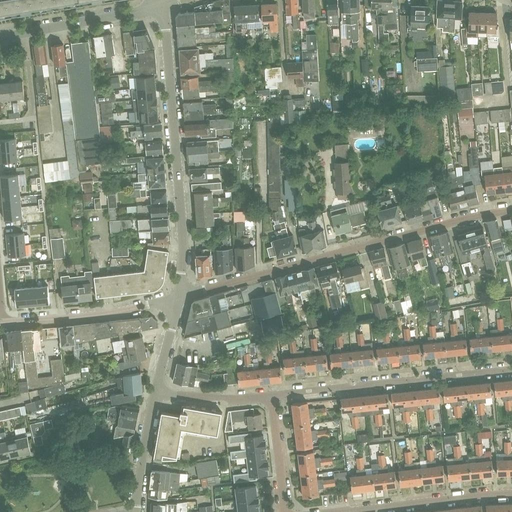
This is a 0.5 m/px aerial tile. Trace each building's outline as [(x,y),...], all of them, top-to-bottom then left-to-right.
[(0,0),(0,18),(9,17),(6,0),(0,0)] [(6,0),(9,17),(21,15),(18,0),(6,0)] [(18,0),(21,15),(33,13),(30,0),(18,0)] [(30,0),(33,13),(44,12),(42,0),(30,0)] [(42,0),(44,12),(56,10),(54,0),(42,0)] [(54,0),(56,10),(68,8),(66,0),(54,0)] [(229,0),(217,0),(194,7),(195,12),(179,13),(176,16),(177,26),(195,24),(231,21),(230,6),(229,0)] [(298,21),(296,0),(285,0),(286,14),(292,14),(293,28),(300,28),(300,21),(298,21)] [(313,0),(302,0),(304,19),(315,18),(313,0)] [(326,0),(328,25),(335,25),(337,24),(336,0),(326,0)] [(350,0),(341,0),(342,12),(342,24),(346,24),(347,39),(352,39),(351,24),(350,0)] [(359,0),(350,0),(351,24),(352,39),(352,42),(357,42),(359,40),(358,20),(360,17),(359,0)] [(371,0),(371,8),(376,8),(378,26),(379,45),(384,45),(384,33),(383,23),(382,23),(381,8),(381,0),(371,0)] [(381,0),(381,8),(382,23),(383,23),(396,22),(394,8),(392,8),(391,0),(381,0)] [(438,0),(437,16),(436,27),(443,27),(443,31),(449,31),(450,1),(445,1),(444,0),(438,0)] [(455,1),(450,1),(449,31),(449,32),(454,32),(455,17),(461,18),(462,2),(460,2),(459,0),(456,0),(455,1)] [(278,31),(276,4),(262,5),(263,26),(270,25),(271,32),(278,31)] [(258,5),(246,6),(247,29),(256,28),(256,33),(261,33),(260,19),(259,19),(258,5)] [(241,29),(247,29),(246,6),(234,6),(236,32),(241,32),(241,29)] [(411,6),(411,20),(411,27),(428,27),(429,7),(411,6)] [(465,37),(467,37),(478,37),(478,32),(478,13),(469,12),(469,26),(466,26),(466,29),(465,37)] [(487,13),(478,13),(478,32),(487,32),(487,13)] [(487,32),(486,36),(490,36),(499,37),(500,37),(500,28),(500,25),(496,25),(497,13),(487,13),(487,32)] [(177,26),(178,36),(209,33),(209,27),(195,29),(195,24),(177,26)] [(135,50),(138,50),(141,50),(141,48),(154,47),(148,31),(145,29),(123,32),(126,55),(136,54),(135,50)] [(218,32),(209,33),(178,36),(178,46),(196,44),(196,39),(218,37),(218,32)] [(112,34),(102,36),(107,68),(101,68),(102,74),(114,72),(112,57),(111,57),(110,54),(115,53),(112,34)] [(301,51),(302,62),(303,76),(303,81),(318,80),(315,34),(305,34),(307,51),(301,51)] [(102,36),(93,37),(97,56),(101,55),(101,58),(100,58),(101,68),(107,68),(102,36)] [(332,36),(329,36),(330,53),(339,52),(338,41),(332,42),(332,36)] [(65,60),(67,76),(68,84),(78,167),(84,166),(83,164),(86,164),(103,162),(103,159),(101,143),(100,135),(96,106),(95,106),(88,39),(88,41),(72,43),(71,43),(73,61),(66,62),(66,60),(65,60)] [(45,44),(33,46),(36,75),(35,76),(38,104),(37,104),(38,116),(38,122),(40,143),(45,142),(44,133),(52,132),(50,103),(46,103),(43,77),(42,65),(47,64),(45,44)] [(58,65),(60,77),(67,76),(65,60),(63,44),(52,46),(54,65),(58,65)] [(429,46),(430,56),(430,58),(417,59),(418,72),(438,71),(437,67),(439,67),(438,66),(437,46),(429,46)] [(141,50),(138,50),(139,59),(133,59),(134,74),(140,74),(157,73),(155,49),(141,50)] [(181,56),(181,62),(213,59),(213,53),(198,54),(198,49),(180,50),(180,51),(179,53),(179,56),(181,56)] [(180,68),(180,71),(182,72),(182,73),(200,72),(199,67),(220,65),(221,72),(232,71),(231,58),(213,59),(181,62),(181,66),(180,68)] [(288,77),(295,77),(303,76),(302,62),(287,63),(288,77)] [(453,65),(452,65),(439,66),(441,98),(455,97),(453,65)] [(265,68),(266,89),(277,88),(277,82),(281,81),(281,67),(265,68)] [(233,72),(223,73),(223,85),(233,84),(233,72)] [(138,88),(155,86),(154,75),(137,77),(138,88)] [(182,88),(208,86),(211,86),(210,81),(198,82),(197,76),(181,78),(182,88)] [(10,82),(12,100),(24,98),(22,81),(10,82)] [(503,81),(491,82),(493,94),(502,94),(504,91),(503,81)] [(10,82),(0,83),(0,99),(0,101),(12,100),(10,82)] [(493,94),(491,82),(485,83),(485,95),(493,94)] [(471,84),(472,96),(483,95),(482,83),(471,84)] [(68,181),(79,179),(78,173),(78,167),(68,84),(57,85),(65,161),(43,163),(46,183),(68,180),(68,181)] [(208,86),(182,88),(183,98),(199,97),(199,92),(225,90),(225,85),(211,86),(208,86)] [(138,88),(132,88),(133,100),(156,98),(155,86),(138,88)] [(372,106),(385,106),(385,89),(372,89),(372,106)] [(369,90),(356,91),(357,106),(370,106),(369,90)] [(355,93),(344,93),(345,103),(355,102),(355,93)] [(440,106),(439,94),(405,94),(405,107),(440,106)] [(134,111),(157,109),(158,109),(157,98),(156,98),(133,100),(134,111)] [(292,99),(294,122),(294,123),(306,123),(304,98),(292,99)] [(292,99),(283,100),(284,110),(278,110),(279,125),(285,125),(285,122),(294,122),(292,99)] [(473,99),(458,100),(458,109),(473,108),(473,99)] [(343,100),(332,101),(332,112),(344,112),(343,100)] [(202,101),(183,102),(184,110),(214,108),(216,108),(215,104),(202,105),(202,101)] [(214,111),(214,108),(184,110),(185,119),(203,118),(203,114),(216,113),(216,110),(214,111)] [(157,109),(134,111),(135,123),(158,121),(157,109)] [(267,118),(267,123),(267,128),(279,128),(279,125),(278,110),(276,110),(277,114),(270,115),(270,118),(267,118)] [(481,112),(474,112),(475,124),(482,124),(488,123),(488,111),(481,112)] [(498,122),(497,111),(490,111),(491,123),(498,122)] [(233,118),(206,119),(206,120),(185,121),(186,137),(201,136),(201,138),(216,137),(215,129),(233,128),(233,118)] [(144,130),(134,131),(134,139),(140,139),(145,138),(145,139),(153,138),(153,136),(162,136),(161,123),(144,124),(144,130)] [(112,134),(100,135),(101,143),(112,143),(113,142),(112,134)] [(0,151),(16,150),(15,139),(0,140),(0,151)] [(206,141),(187,142),(187,153),(218,151),(218,145),(218,140),(206,141)] [(163,151),(163,146),(162,146),(162,141),(140,143),(140,147),(146,147),(147,155),(163,154),(163,151)] [(112,143),(101,143),(103,159),(113,158),(112,143)] [(335,168),(333,168),(333,175),(336,175),(336,180),(333,181),(334,188),(337,188),(337,193),(337,194),(350,193),(350,192),(348,162),(347,143),(334,144),(335,161),(335,163),(335,168)] [(473,175),(479,174),(477,146),(470,146),(471,153),(468,153),(470,174),(472,174),(473,175)] [(253,157),(253,148),(243,148),(243,157),(253,157)] [(0,162),(17,161),(16,150),(0,151),(0,162)] [(219,157),(218,151),(187,153),(188,164),(208,163),(208,158),(219,157)] [(140,173),(148,173),(164,171),(164,170),(165,169),(164,165),(164,164),(163,157),(147,159),(146,156),(126,158),(127,163),(137,162),(138,173),(140,173)] [(114,166),(113,158),(103,159),(103,162),(104,167),(114,166)] [(84,166),(78,167),(78,173),(79,179),(79,184),(93,182),(92,171),(87,172),(86,164),(83,164),(84,166)] [(503,173),(505,192),(511,191),(511,165),(511,166),(502,167),(503,173)] [(190,173),(189,173),(189,179),(191,179),(191,180),(207,179),(207,174),(219,173),(219,167),(190,169),(190,173)] [(493,168),(494,174),(496,193),(505,192),(503,173),(502,167),(500,167),(493,168)] [(482,178),(485,178),(486,194),(496,193),(494,174),(493,168),(481,169),(482,178)] [(133,190),(140,189),(150,189),(149,187),(165,186),(165,179),(166,178),(165,174),(164,173),(164,171),(148,173),(140,173),(140,181),(133,182),(133,190)] [(426,172),(415,175),(416,182),(427,179),(426,172)] [(18,174),(1,176),(2,187),(19,185),(18,174)] [(281,205),(280,180),(280,175),(268,175),(269,205),(277,205),(281,205)] [(462,209),(469,207),(465,187),(464,180),(463,175),(453,178),(462,209)] [(451,211),(462,209),(453,178),(448,179),(449,191),(451,211)] [(464,180),(465,187),(469,207),(479,204),(472,178),(464,180)] [(431,179),(420,182),(422,188),(427,187),(429,192),(426,193),(433,217),(442,215),(435,190),(434,190),(431,179)] [(220,182),(191,184),(191,191),(202,191),(221,190),(220,182)] [(92,184),(84,185),(85,193),(93,192),(92,184)] [(2,187),(3,198),(20,196),(19,185),(2,187)] [(401,201),(407,199),(404,187),(398,189),(401,201)] [(417,196),(419,202),(424,220),(433,217),(426,193),(429,192),(427,187),(422,188),(424,194),(417,196)] [(166,200),(167,199),(167,196),(166,196),(166,189),(151,191),(151,189),(150,189),(140,189),(133,190),(130,190),(130,197),(151,196),(152,203),(167,202),(166,200)] [(218,202),(218,198),(212,198),(212,192),(195,193),(196,204),(218,202)] [(116,194),(108,195),(109,208),(115,207),(117,207),(116,194)] [(389,194),(384,195),(392,225),(395,224),(396,224),(400,223),(400,222),(401,222),(397,206),(392,207),(389,194)] [(388,225),(392,225),(384,195),(379,196),(382,210),(378,211),(382,227),(383,227),(385,228),(388,227),(388,225)] [(21,207),(20,196),(3,198),(4,208),(21,207)] [(297,197),(289,197),(289,210),(297,209),(297,197)] [(218,202),(196,204),(196,215),(213,213),(213,207),(219,206),(218,202)] [(424,220),(419,202),(403,207),(408,224),(424,220)] [(137,206),(138,212),(151,211),(151,217),(168,216),(167,214),(169,213),(168,210),(167,209),(167,204),(137,206)] [(283,205),(277,206),(280,219),(286,218),(283,205)] [(22,218),(21,207),(4,208),(5,220),(22,218)] [(346,207),(330,211),(331,216),(333,221),(334,226),(336,234),(344,232),(352,230),(351,227),(356,226),(367,223),(364,211),(348,216),(346,207)] [(277,211),(272,212),(273,220),(280,219),(278,211),(277,211)] [(219,213),(213,213),(196,215),(197,226),(214,225),(213,218),(219,217),(219,213)] [(138,220),(138,231),(169,230),(169,228),(170,228),(169,224),(168,223),(168,218),(148,219),(138,220)] [(82,219),(72,220),(73,230),(83,229),(82,219)] [(307,223),(310,233),(314,250),(326,247),(323,230),(317,232),(314,219),(311,220),(312,222),(307,223)] [(497,219),(485,221),(494,252),(504,249),(497,219)] [(131,220),(120,221),(110,221),(111,233),(121,233),(121,228),(132,227),(131,220)] [(236,270),(245,268),(244,236),(244,222),(237,222),(237,238),(240,238),(240,247),(236,247),(236,270)] [(284,222),(279,223),(287,254),(296,252),(292,235),(288,236),(284,222)] [(272,248),(267,249),(270,258),(277,256),(277,257),(287,254),(279,223),(278,223),(273,225),(277,239),(273,240),(273,241),(271,242),(272,248)] [(206,227),(193,228),(194,237),(207,236),(207,235),(211,235),(214,235),(213,227),(212,227),(206,227)] [(459,239),(454,241),(461,264),(465,278),(474,275),(470,261),(467,252),(483,247),(484,250),(482,254),(487,270),(495,267),(483,228),(458,236),(459,239)] [(302,253),(314,250),(310,233),(305,234),(304,229),(298,230),(298,235),(302,253)] [(169,230),(138,231),(138,238),(153,237),(154,244),(170,243),(170,241),(171,239),(171,236),(169,236),(169,230)] [(448,232),(438,235),(447,265),(448,265),(450,271),(454,270),(449,254),(452,253),(452,252),(453,251),(448,232)] [(7,246),(25,244),(24,233),(6,234),(7,246)] [(248,235),(244,236),(245,268),(254,266),(254,247),(249,247),(248,235)] [(442,266),(447,265),(438,235),(429,237),(434,257),(439,255),(442,266)] [(214,249),(215,271),(215,273),(224,271),(222,236),(218,236),(218,249),(214,249)] [(226,236),(222,236),(224,271),(232,269),(231,249),(227,249),(226,236)] [(64,257),(61,237),(50,238),(52,258),(64,257)] [(199,278),(201,277),(212,275),(209,238),(194,239),(195,244),(202,244),(203,255),(196,256),(197,275),(197,276),(199,278)] [(422,267),(428,265),(421,239),(408,243),(413,260),(419,258),(422,267)] [(25,244),(7,246),(8,257),(26,255),(25,244)] [(404,244),(396,246),(404,278),(409,277),(406,266),(410,265),(404,244)] [(400,280),(404,278),(396,246),(388,248),(393,269),(397,268),(400,280)] [(128,247),(112,248),(112,256),(128,256),(128,247)] [(168,251),(148,248),(146,261),(163,264),(166,265),(168,251)] [(391,277),(384,249),(383,248),(370,251),(374,269),(381,267),(384,279),(391,277)] [(166,265),(163,264),(146,261),(144,270),(160,287),(161,286),(162,285),(163,283),(163,282),(164,281),(165,279),(166,265)] [(93,273),(100,272),(98,262),(91,263),(93,273)] [(335,262),(325,265),(333,290),(334,295),(337,307),(339,312),(343,311),(341,306),(338,293),(337,289),(334,278),(339,277),(335,262)] [(322,289),(327,288),(329,297),(334,295),(333,290),(325,265),(316,267),(322,289)] [(358,278),(361,289),(370,287),(365,268),(361,268),(360,265),(351,268),(349,267),(345,268),(344,270),(343,270),(347,282),(358,278)] [(321,294),(318,286),(313,268),(303,271),(309,288),(311,297),(321,294)] [(436,269),(429,271),(432,284),(439,282),(436,269)] [(137,293),(153,291),(155,290),(156,290),(157,289),(159,288),(160,287),(144,270),(135,272),(137,293)] [(77,284),(78,284),(78,287),(80,301),(93,299),(91,283),(93,282),(91,271),(85,272),(85,275),(76,276),(76,278),(77,284)] [(309,288),(303,271),(294,273),(301,300),(311,297),(309,288)] [(137,293),(135,272),(120,273),(122,294),(137,293)] [(108,275),(110,292),(111,296),(122,294),(120,273),(108,275)] [(303,304),(301,300),(294,273),(285,276),(290,293),(294,292),(298,306),(303,304)] [(78,284),(77,284),(76,278),(76,276),(70,277),(70,275),(61,276),(62,286),(61,286),(63,302),(80,301),(78,287),(78,284)] [(97,297),(111,296),(110,292),(108,275),(94,276),(97,297)] [(285,276),(275,278),(280,296),(285,295),(287,303),(292,302),(290,293),(285,276)] [(280,313),(271,279),(263,282),(266,295),(251,299),(257,320),(280,313)] [(37,287),(38,304),(50,303),(48,286),(37,287)] [(452,286),(444,288),(446,298),(454,296),(452,286)] [(37,287),(26,288),(28,305),(38,304),(37,287)] [(16,306),(28,305),(26,288),(15,289),(16,306)] [(191,302),(188,320),(213,314),(221,312),(227,311),(229,311),(225,297),(224,292),(217,294),(194,300),(191,302)] [(410,299),(401,302),(404,315),(414,313),(410,299)] [(440,308),(437,299),(426,302),(429,311),(440,308)] [(393,302),(396,313),(402,312),(399,300),(393,302)] [(381,301),(372,303),(376,320),(379,319),(380,320),(387,318),(384,304),(382,305),(381,301)] [(201,328),(202,333),(231,326),(227,311),(221,312),(213,314),(188,320),(185,332),(201,328)] [(326,315),(317,318),(319,325),(328,322),(326,315)] [(264,336),(285,331),(281,316),(261,320),(264,336)] [(76,325),(78,343),(119,335),(139,331),(159,327),(158,321),(152,317),(76,325)] [(341,323),(339,317),(329,319),(331,326),(341,323)] [(307,320),(309,329),(316,327),(313,318),(307,320)] [(76,325),(60,327),(62,345),(74,344),(75,349),(79,348),(78,343),(76,325)] [(42,349),(40,328),(39,329),(32,330),(32,329),(21,330),(23,348),(24,354),(25,361),(27,381),(28,388),(56,385),(64,383),(61,358),(50,359),(52,375),(38,377),(35,350),(42,349)] [(490,330),(491,337),(492,351),(503,350),(502,336),(501,330),(498,331),(498,329),(490,330)] [(23,348),(21,330),(12,331),(15,356),(16,364),(22,363),(20,355),(24,354),(23,348)] [(492,351),(491,337),(486,337),(485,330),(482,330),(482,332),(480,333),(480,338),(482,352),(492,351)] [(10,350),(11,356),(9,356),(11,373),(16,372),(15,364),(16,364),(15,356),(12,331),(3,332),(5,350),(10,350)] [(120,341),(112,342),(115,354),(122,352),(145,348),(143,336),(141,337),(139,331),(119,335),(120,341)] [(471,353),(482,352),(480,338),(480,333),(477,333),(476,333),(476,338),(470,339),(471,353)] [(446,356),(457,355),(455,341),(455,335),(452,336),(452,334),(450,334),(451,341),(444,342),(446,356)] [(511,334),(505,335),(502,336),(503,350),(511,349),(511,334)] [(435,357),(446,356),(444,342),(444,335),(436,336),(436,337),(433,338),(434,343),(435,357)] [(428,336),(428,344),(423,344),(424,358),(435,357),(434,343),(433,338),(430,338),(430,336),(428,336)] [(407,340),(408,346),(410,360),(421,359),(419,344),(414,345),(413,338),(410,339),(410,340),(407,340)] [(466,340),(455,341),(457,355),(468,354),(466,340)] [(383,348),(376,349),(378,363),(389,362),(388,348),(387,342),(384,343),(383,343),(383,348)] [(364,345),(362,345),(362,350),(364,365),(374,364),(373,349),(372,344),(364,345)] [(351,351),(353,366),(364,365),(362,350),(362,345),(359,345),(356,346),(357,351),(351,351)] [(399,361),(410,360),(408,346),(404,346),(398,347),(399,361)] [(331,368),(342,367),(341,352),(340,347),(338,347),(334,348),(335,353),(330,354),(331,368)] [(391,347),(388,348),(389,362),(399,361),(398,347),(391,347)] [(124,361),(118,362),(119,363),(120,370),(141,364),(140,360),(147,359),(145,348),(122,352),(123,356),(124,360),(124,361)] [(315,355),(316,369),(328,368),(326,354),(321,355),(320,348),(317,349),(317,350),(314,350),(315,355)] [(353,366),(351,351),(341,352),(342,367),(353,366)] [(306,370),(305,356),(297,357),(296,352),(293,352),(294,358),(295,372),(306,370)] [(316,369),(315,355),(305,356),(306,370),(316,369)] [(295,372),(294,358),(283,359),(285,373),(295,372)] [(234,359),(225,360),(227,372),(235,371),(234,359)] [(264,362),(264,369),(259,369),(261,383),(271,382),(270,368),(269,363),(267,363),(267,362),(264,362)] [(177,363),(175,372),(208,378),(209,375),(196,372),(197,367),(177,363)] [(238,372),(239,386),(250,384),(248,365),(245,365),(244,365),(245,371),(238,372)] [(261,383),(259,369),(253,370),(252,365),(251,365),(248,365),(250,384),(261,383)] [(270,368),(271,382),(282,381),(280,367),(273,368),(270,368)] [(207,383),(208,378),(175,372),(173,381),(193,385),(194,380),(207,383)] [(116,378),(109,379),(109,382),(117,381),(117,387),(123,385),(141,382),(141,373),(123,376),(124,377),(116,378)] [(28,388),(27,381),(18,382),(20,393),(28,391),(28,388)] [(506,381),(494,382),(496,395),(502,394),(502,401),(505,400),(508,400),(506,381)] [(116,389),(116,393),(110,394),(112,404),(136,399),(135,393),(142,391),(141,382),(123,385),(117,387),(118,389),(116,389)] [(44,388),(46,397),(56,395),(66,392),(64,383),(56,385),(44,388)] [(491,383),(478,384),(480,403),(484,403),(493,402),(491,383)] [(478,384),(467,386),(468,398),(474,397),(475,404),(477,403),(480,403),(478,384)] [(467,386),(455,387),(457,406),(461,405),(463,405),(462,399),(468,398),(467,386)] [(455,387),(443,388),(444,401),(450,400),(451,406),(454,406),(457,406),(455,387)] [(439,388),(427,390),(429,409),(432,408),(435,408),(434,402),(440,401),(439,388)] [(427,390),(416,391),(417,404),(423,403),(423,409),(426,409),(429,409),(427,390)] [(416,391),(404,392),(406,411),(409,411),(411,410),(411,404),(417,404),(416,391)] [(404,392),(391,394),(392,406),(399,405),(400,412),(403,411),(406,411),(404,392)] [(388,394),(377,395),(378,414),(382,414),(384,413),(383,407),(389,407),(388,394)] [(377,395),(365,396),(366,409),(372,408),(372,415),(375,414),(378,414),(377,395)] [(365,396),(353,398),(355,417),(358,416),(360,416),(360,410),(366,409),(365,396)] [(35,401),(32,402),(26,404),(28,413),(38,410),(47,407),(45,398),(35,401)] [(353,398),(340,399),(341,412),(347,411),(348,417),(351,417),(355,417),(353,398)] [(306,402),(292,404),(293,415),(314,412),(314,409),(314,407),(307,408),(306,402)] [(109,408),(108,413),(137,419),(139,408),(120,404),(119,406),(117,406),(109,408)] [(162,412),(158,432),(153,460),(162,462),(176,462),(182,429),(217,436),(221,413),(184,406),(184,407),(183,412),(181,412),(180,416),(162,412)] [(231,411),(232,422),(248,420),(249,429),(262,427),(260,414),(254,415),(253,409),(231,411)] [(233,430),(232,427),(232,422),(231,411),(228,412),(225,431),(233,430)] [(314,412),(293,415),(295,426),(309,424),(308,418),(315,417),(315,415),(314,412)] [(113,439),(124,436),(134,434),(135,433),(137,419),(108,413),(107,419),(119,421),(118,425),(116,424),(113,439)] [(64,417),(55,419),(56,425),(66,423),(64,417)] [(45,429),(53,427),(51,419),(30,424),(35,446),(43,444),(41,435),(45,429)] [(309,424),(295,426),(296,437),(317,434),(317,431),(316,429),(310,430),(309,424)] [(5,431),(0,432),(0,457),(0,459),(10,457),(6,439),(5,431)] [(16,436),(20,454),(31,452),(26,432),(16,434),(16,436)] [(122,444),(132,446),(135,433),(134,434),(124,436),(122,444)] [(266,448),(265,440),(264,441),(263,435),(261,436),(261,435),(260,435),(260,436),(258,436),(251,437),(251,433),(229,436),(230,443),(245,441),(246,450),(266,448)] [(317,434),(296,437),(297,448),(312,446),(311,440),(318,439),(317,437),(317,434)] [(10,457),(20,454),(16,436),(6,439),(10,457)] [(246,450),(231,451),(232,459),(247,457),(248,464),(268,461),(267,461),(266,461),(265,453),(266,453),(265,453),(265,451),(266,451),(266,450),(265,450),(265,448),(266,448),(246,450)] [(313,451),(298,453),(299,464),(320,462),(320,458),(320,457),(314,458),(313,451)] [(189,452),(181,454),(182,461),(190,460),(189,452)] [(484,454),(480,455),(482,476),(494,475),(492,453),(485,454),(484,454)] [(503,459),(496,460),(497,475),(508,475),(508,453),(504,453),(503,453),(503,459)] [(476,461),(470,462),(471,477),(482,476),(480,455),(477,455),(475,455),(476,461)] [(461,457),(458,457),(460,478),(471,477),(470,462),(464,463),(463,456),(461,457)] [(448,464),(447,464),(449,480),(460,478),(458,457),(455,457),(448,458),(448,464)] [(434,460),(431,460),(434,481),(445,480),(443,465),(436,466),(436,459),(434,460)] [(200,478),(218,475),(217,468),(216,460),(197,463),(200,478)] [(427,467),(421,468),(423,483),(434,481),(431,460),(428,460),(426,461),(427,467)] [(248,464),(249,473),(233,475),(234,482),(257,479),(256,475),(263,475),(263,474),(265,474),(265,475),(265,474),(268,474),(267,469),(268,469),(268,461),(248,464)] [(320,462),(299,464),(301,475),(316,473),(315,467),(321,466),(321,465),(320,462)] [(412,462),(409,463),(412,484),(423,483),(421,468),(414,468),(414,462),(412,462)] [(405,470),(398,470),(400,486),(412,484),(409,463),(406,463),(404,463),(405,470)] [(386,466),(382,466),(385,488),(396,486),(394,471),(388,472),(387,465),(386,466)] [(378,473),(372,474),(374,489),(385,488),(382,466),(379,466),(377,467),(378,473)] [(364,468),(360,469),(363,490),(374,489),(372,474),(366,475),(365,468),(364,468)] [(356,476),(350,476),(352,492),(363,490),(360,469),(357,469),(356,469),(356,476)] [(180,473),(151,470),(150,479),(179,482),(180,473)] [(347,471),(333,473),(334,479),(334,482),(348,480),(347,471)] [(316,473),(301,475),(302,486),(323,484),(323,480),(323,479),(316,480),(316,473)] [(218,475),(207,477),(208,486),(210,485),(220,484),(218,475)] [(178,490),(179,482),(150,479),(150,487),(171,489),(178,490)] [(323,484),(302,486),(304,497),(318,496),(318,489),(324,488),(324,487),(323,484)] [(237,500),(258,497),(257,497),(256,491),(257,491),(257,490),(256,490),(256,488),(257,488),(256,488),(256,486),(236,488),(237,500)] [(171,489),(150,487),(149,497),(167,498),(167,493),(170,494),(171,489)] [(259,509),(258,504),(259,504),(259,502),(259,501),(259,502),(258,499),(259,499),(258,499),(258,497),(237,500),(239,511),(259,509)] [(152,502),(151,511),(177,511),(178,503),(152,502)]
